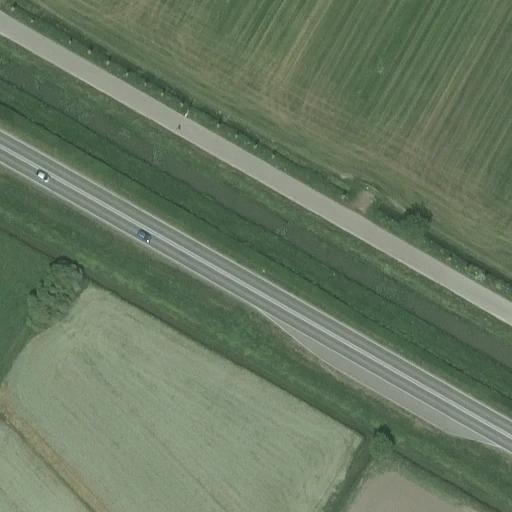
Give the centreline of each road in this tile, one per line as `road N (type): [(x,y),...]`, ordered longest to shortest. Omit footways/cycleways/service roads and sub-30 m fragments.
road 1 (unclassified): [(511,319),(0,32)]
road 2 (trunk): [(511,438),(0,153)]
